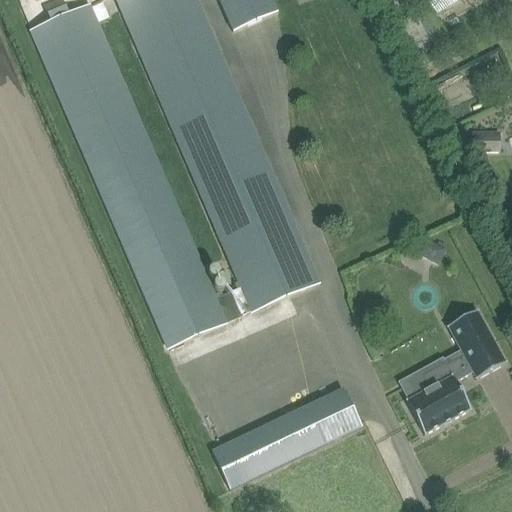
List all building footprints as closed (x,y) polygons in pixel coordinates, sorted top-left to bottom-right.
[(197,0),(115,0),(240,290),(217,300),(89,6),(69,15),(62,0),(44,9),(50,23),(29,33),(167,353),(320,285),(197,0)] [(270,0),(217,0),(232,34),(277,14),(270,0)] [(419,57),(439,48),(425,13),(404,21),(419,57)] [(500,155),(500,134),(472,134),(472,154),(500,155)] [(418,236),(410,251),(410,252),(421,258),(429,242),(418,236)] [(448,329),(461,353),(463,358),(446,368),(445,366),(422,378),(429,392),(408,403),(406,405),(424,438),(471,413),(455,385),(473,375),(477,382),(506,366),(477,313),(448,329)] [(343,392),(219,451),(211,454),(229,492),(341,440),(342,439),(362,430),(360,426),(358,422),(351,408),(343,392)]
